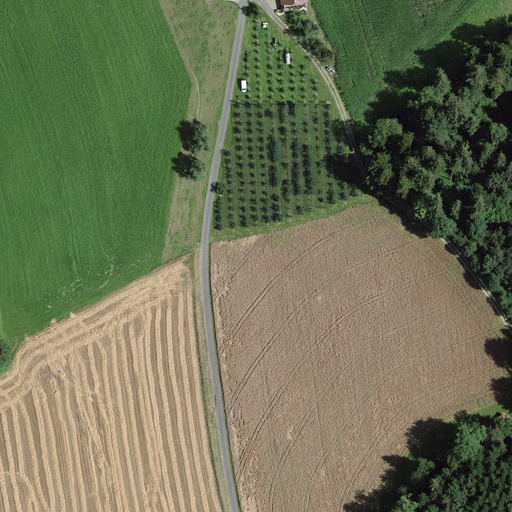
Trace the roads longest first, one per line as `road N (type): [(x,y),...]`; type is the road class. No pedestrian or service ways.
road 1 (residential): [(237,511),(212,366),(204,245),(244,0)]
road 2 (track): [(511,334),(438,233),(373,186),(319,65),(252,0)]
